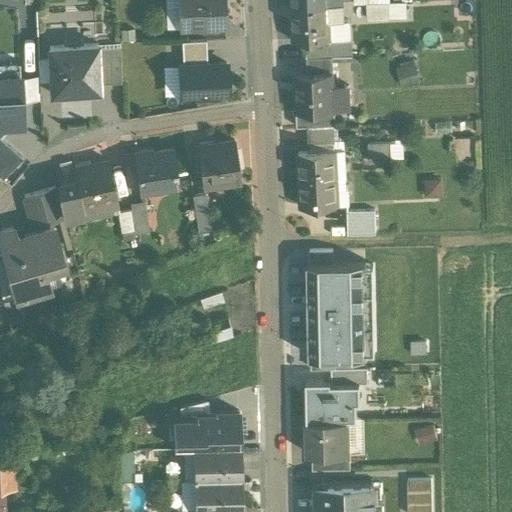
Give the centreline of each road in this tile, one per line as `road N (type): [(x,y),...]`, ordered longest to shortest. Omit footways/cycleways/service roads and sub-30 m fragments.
road 1 (residential): [(264,108),(275,511)]
road 2 (residential): [(0,205),(73,139),(264,108)]
road 3 (track): [(511,239),(270,248)]
